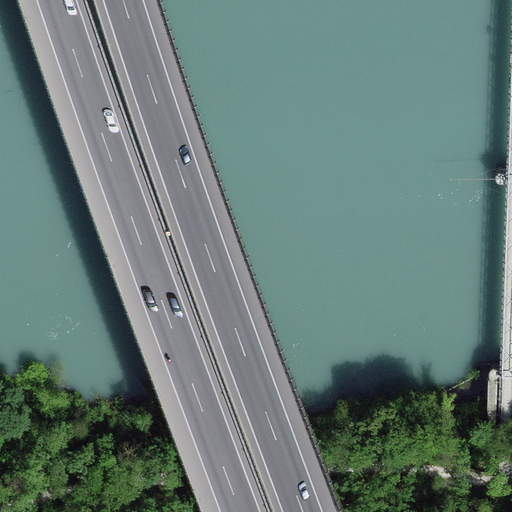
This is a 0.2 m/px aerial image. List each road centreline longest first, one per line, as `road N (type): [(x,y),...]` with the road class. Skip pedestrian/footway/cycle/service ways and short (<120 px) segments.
road 1 (motorway): [(56,0),(239,511)]
road 2 (motorway): [(304,511),(125,0)]
road 3 (track): [(505,482),(348,467),(79,487),(0,510)]
